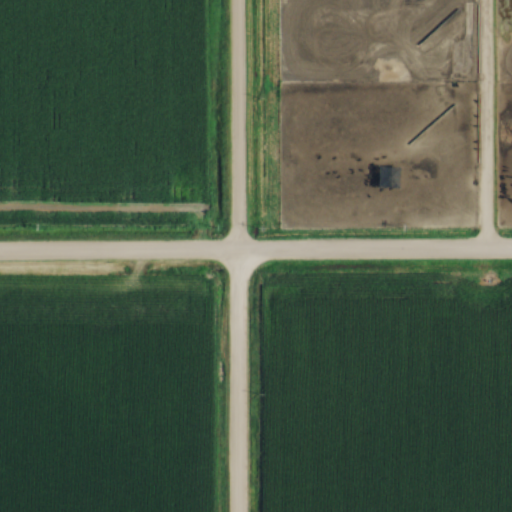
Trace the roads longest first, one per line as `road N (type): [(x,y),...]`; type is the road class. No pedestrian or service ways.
road 1 (residential): [(0,257),(511,254)]
road 2 (residential): [(236,511),(234,0)]
